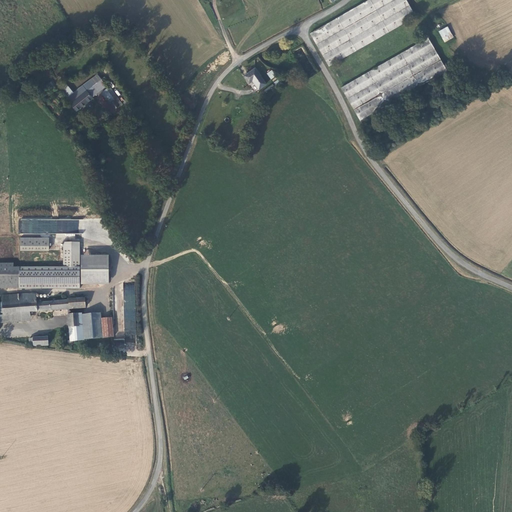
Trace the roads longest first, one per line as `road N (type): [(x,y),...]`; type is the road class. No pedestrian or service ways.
road 1 (unclassified): [(299,27),(237,61),(214,85),(146,262),(143,301),(161,438),(154,481),(134,511)]
road 2 (unclassified): [(511,287),(454,256),(375,164),(299,27)]
